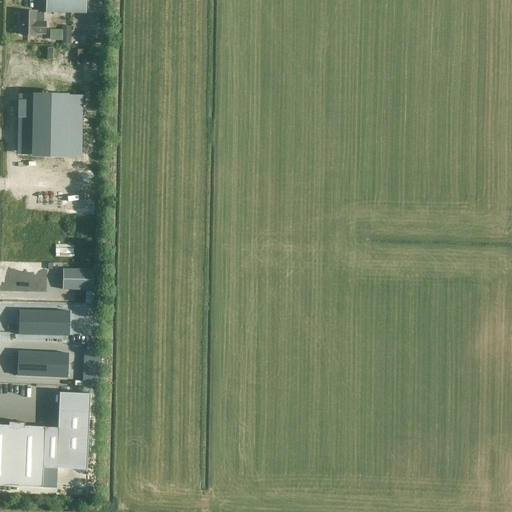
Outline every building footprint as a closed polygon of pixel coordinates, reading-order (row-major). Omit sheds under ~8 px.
[(85,0),(45,0),(45,12),(85,13),(85,0)] [(36,12),(20,12),(20,23),(22,23),(22,35),(35,35),(35,33),(45,34),(45,22),(43,22),(44,13),(36,13),(36,12)] [(19,95),(17,155),(32,155),(32,156),(67,157),(67,156),(82,156),(83,97),(68,96),(68,95),(33,94),(33,95),(19,95)] [(89,269),(59,268),(58,288),(88,289),(89,269)] [(18,352),(17,376),(68,377),(68,353),(18,352)] [(45,427),(25,426),(25,422),(8,422),(8,425),(0,424),(0,485),(42,488),(45,427)]
